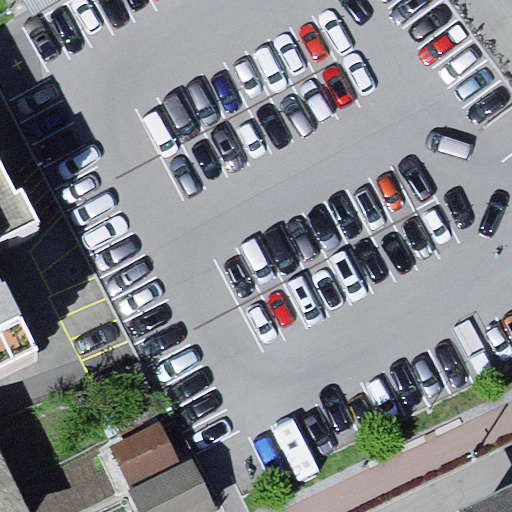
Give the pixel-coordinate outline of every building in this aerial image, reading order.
[(0,398),(36,382),(0,306),(0,275),(41,252),(4,177),(0,179),(0,398)] [(173,427),(117,448),(132,488),(188,466),(173,427)] [(23,511),(0,463),(0,511),(23,511)] [(220,511),(203,466),(136,491),(143,511),(220,511)] [(511,511),(511,483),(459,510),(459,511),(511,511)]
